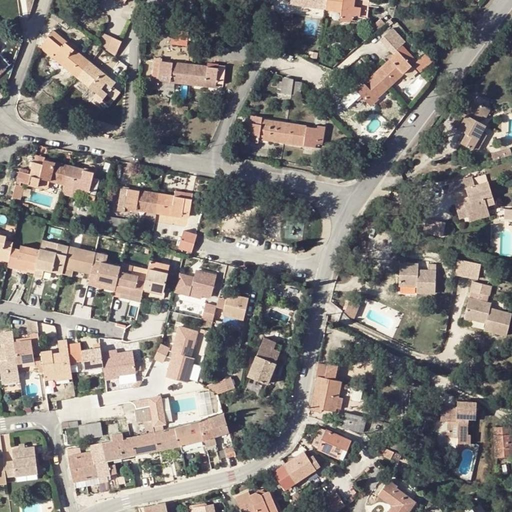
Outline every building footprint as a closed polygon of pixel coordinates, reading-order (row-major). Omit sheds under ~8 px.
[(327,0),(291,0),(291,4),(326,9),(327,0)] [(367,18),(369,1),(362,0),(327,0),(326,9),(341,11),(340,18),(352,20),(353,17),(367,18)] [(371,29),(374,34),(386,24),(382,20),(371,29)] [(375,73),(388,88),(411,66),(413,65),(417,61),(415,59),(400,43),(403,40),(390,26),(378,38),(394,55),(375,73)] [(66,42),(52,30),(47,36),(48,37),(41,47),(77,78),(89,63),(65,43),(66,42)] [(190,34),(174,32),(173,43),(188,45),(190,34)] [(106,49),(115,56),(121,42),(103,34),(98,42),(106,48),(106,49)] [(423,51),(415,59),(417,61),(413,65),(420,72),(432,61),(423,51)] [(155,58),(154,66),(161,67),(161,61),(162,59),(155,58)] [(159,81),(190,84),(192,65),(161,61),(161,67),(154,66),(151,88),(158,89),(159,81)] [(109,79),(89,63),(77,78),(97,94),(94,97),(100,102),(102,99),(108,105),(118,92),(106,82),(109,79)] [(207,67),(192,65),(190,84),(215,88),(216,83),(223,84),(226,65),(218,64),(218,68),(207,67)] [(369,105),(388,88),(375,73),(356,90),(355,90),(342,102),(347,107),(360,95),(369,105)] [(293,79),(283,78),(280,93),(291,95),(293,82),(293,79)] [(293,82),(291,95),(300,96),(302,83),(293,82)] [(485,100),(477,96),(474,101),(482,105),(485,100)] [(480,137),(483,132),(487,125),(479,121),(483,115),(486,108),(482,105),(474,101),(460,129),(468,134),(462,144),(479,153),(485,140),(480,137)] [(251,116),(250,123),(261,124),(261,120),(262,117),(251,116)] [(259,139),(284,143),(287,124),(261,120),(261,124),(250,123),(249,134),(252,134),(251,142),(258,143),(259,139)] [(318,128),(287,124),(284,143),(315,148),(316,144),(322,145),(325,127),(318,125),(318,128)] [(480,137),(485,140),(488,135),(483,132),(480,137)] [(36,154),(33,162),(44,164),(45,160),(45,157),(36,154)] [(44,164),(33,162),(32,168),(31,171),(20,168),(16,185),(20,186),(21,182),(38,187),(40,179),(50,181),(64,185),(69,166),(45,160),(44,164)] [(89,191),(86,200),(94,202),(99,179),(92,177),(93,172),(69,166),(64,185),(62,194),(75,197),(77,188),(89,191)] [(473,177),(450,183),(453,193),(467,189),(469,197),(470,201),(465,202),(464,199),(455,201),(459,218),(468,215),(489,210),(488,206),(496,204),(490,182),(476,186),(473,177)] [(40,179),(38,187),(48,189),(50,181),(40,179)] [(20,186),(16,185),(12,198),(21,200),(24,187),(20,186)] [(75,197),(86,200),(89,191),(77,188),(75,197)] [(125,208),(156,213),(159,194),(128,189),(128,194),(120,193),(117,215),(123,216),(125,208)] [(175,190),(174,196),(192,199),(192,193),(175,190)] [(188,216),(192,199),(174,196),(159,194),(156,213),(181,217),(181,215),(188,216)] [(290,197),(278,194),(277,201),(289,203),(290,197)] [(511,217),(511,207),(503,207),(503,217),(511,217)] [(490,215),(489,210),(468,215),(470,221),(471,221),(490,215)] [(123,220),(104,216),(101,229),(121,232),(123,220)] [(428,217),(426,232),(445,235),(447,220),(428,217)] [(191,251),(196,235),(183,231),(178,248),(191,251)] [(0,256),(9,259),(12,247),(13,242),(5,241),(6,236),(0,234),(0,256)] [(42,241),(40,248),(56,252),(58,244),(42,241)] [(56,252),(40,248),(40,249),(35,270),(34,274),(34,276),(41,278),(43,269),(62,273),(64,266),(68,247),(58,244),(56,252)] [(35,270),(40,249),(21,245),(20,249),(12,247),(9,259),(9,262),(8,264),(35,270)] [(91,273),(94,260),(95,253),(68,247),(64,266),(75,269),(91,273)] [(456,274),(480,279),(483,263),(459,258),(456,274)] [(96,281),(115,286),(119,271),(120,267),(94,260),(91,273),(88,285),(95,286),(96,281)] [(143,288),(162,293),(169,265),(149,261),(147,270),(143,288)] [(8,264),(8,267),(34,274),(35,270),(8,264)] [(75,269),(64,266),(62,273),(73,276),(75,269)] [(141,297),(143,288),(147,270),(139,268),(138,275),(119,271),(115,286),(114,291),(114,292),(121,294),(141,298),(141,297)] [(396,269),(396,287),(413,287),(413,293),(432,293),(432,270),(425,270),(425,276),(414,276),(414,270),(396,269)] [(216,276),(195,271),(190,292),(211,297),(216,276)] [(96,281),(95,286),(114,291),(115,286),(96,281)] [(493,287),(476,282),(473,291),(490,296),(493,287)] [(160,301),(162,293),(143,288),(141,297),(160,301)] [(141,298),(121,294),(120,297),(140,302),(141,298)] [(248,299),(228,294),(227,299),(224,309),(223,315),(243,319),(248,299)] [(215,307),(224,309),(227,299),(218,297),(215,307)] [(493,304),(471,298),(466,317),(487,323),(485,330),(507,336),(511,318),(511,314),(491,309),(493,304)] [(191,359),(201,329),(181,323),(166,373),(197,382),(203,363),(191,359)] [(17,363),(14,342),(14,338),(13,331),(0,332),(0,342),(0,343),(5,342),(6,347),(1,347),(0,347),(0,359),(1,359),(4,358),(5,362),(1,362),(0,362),(0,367),(2,384),(20,382),(17,363)] [(31,340),(14,342),(17,363),(34,360),(34,357),(41,355),(40,351),(38,334),(31,335),(31,336),(31,340)] [(72,377),(70,363),(68,344),(67,339),(57,340),(59,352),(55,352),(55,356),(52,356),(51,352),(51,349),(40,351),(41,355),(42,359),(44,379),(54,377),(54,380),(72,377)] [(255,379),(252,387),(264,391),(279,354),(269,350),(272,343),(263,340),(248,376),(255,379)] [(160,342),(156,359),(169,363),(174,346),(160,342)] [(84,369),(103,367),(101,352),(100,347),(93,348),(81,350),(80,343),(68,344),(70,363),(83,361),(84,369)] [(282,347),(272,343),(269,350),(279,354),(282,347)] [(133,351),(117,353),(111,354),(110,350),(101,352),(103,367),(105,380),(118,378),(118,376),(136,373),(133,351)] [(327,366),(318,364),(316,377),(317,377),(311,409),(321,411),(321,408),(334,411),(340,382),(325,379),(327,366)] [(221,377),(202,386),(216,391),(225,387),(221,377)] [(453,408),(441,407),(441,421),(448,422),(447,438),(458,439),(458,444),(470,444),(470,435),(466,435),(467,422),(468,422),(468,419),(476,419),(476,403),(457,402),(457,408),(457,410),(453,410),(453,408)] [(131,438),(134,454),(158,449),(154,433),(149,407),(134,410),(137,423),(143,422),(146,435),(131,438)] [(346,413),(342,427),(347,429),(362,433),(366,418),(346,413)] [(228,431),(223,414),(210,419),(214,436),(228,431)] [(214,436),(210,419),(199,422),(203,439),(204,445),(205,448),(216,444),(214,436)] [(89,424),(91,437),(101,436),(99,422),(89,424)] [(203,439),(199,422),(176,428),(180,445),(203,439)] [(81,439),(91,437),(89,424),(78,426),(79,427),(81,439)] [(511,446),(511,427),(494,428),(496,457),(511,456),(511,446)] [(154,433),(158,449),(180,445),(176,428),(154,433)] [(350,441),(326,430),(318,449),(343,460),(350,441)] [(113,459),(127,456),(123,439),(122,433),(112,435),(113,442),(103,443),(102,443),(106,460),(113,459)] [(397,433),(389,449),(394,452),(399,454),(407,437),(397,433)] [(123,439),(127,456),(134,454),(131,438),(123,439)] [(180,445),(181,451),(204,445),(203,439),(180,445)] [(107,476),(116,474),(113,459),(106,460),(102,443),(92,446),(90,446),(92,451),(97,477),(107,476)] [(394,452),(389,449),(381,446),(378,452),(391,459),(394,452)] [(5,463),(7,478),(16,477),(17,481),(17,482),(39,479),(39,474),(35,447),(26,448),(20,449),(13,450),(14,462),(5,463)] [(85,479),(80,454),(79,447),(66,450),(69,464),(73,481),(85,479)] [(236,455),(233,447),(226,449),(228,457),(236,455)] [(97,477),(92,451),(80,454),(85,479),(86,485),(98,483),(98,482),(97,477)] [(306,476),(316,469),(308,458),(304,452),(294,458),(306,476)] [(313,455),(308,458),(316,469),(320,466),(313,455)] [(146,458),(138,459),(142,479),(149,478),(146,458)] [(307,478),(306,476),(294,458),(285,464),(296,482),(298,481),(299,483),(307,478)] [(7,478),(5,463),(5,460),(0,459),(0,484),(8,485),(7,478)] [(296,482),(285,464),(274,472),(277,477),(280,482),(285,489),(296,482)] [(73,481),(75,490),(87,488),(86,485),(85,479),(73,481)] [(397,509),(394,511),(410,511),(412,509),(409,507),(414,501),(397,488),(398,486),(389,480),(378,495),(392,506),(397,509)] [(278,511),(269,491),(267,492),(262,495),(256,493),(250,495),(249,491),(236,497),(242,511),(251,511),(252,511),(278,511)] [(297,491),(289,496),(295,504),(302,499),(297,491)] [(325,501),(332,511),(336,511),(345,506),(337,493),(325,501)] [(302,499),(295,504),(299,511),(302,511),(308,509),(302,499)] [(144,511),(167,511),(166,503),(144,507),(144,511)]
